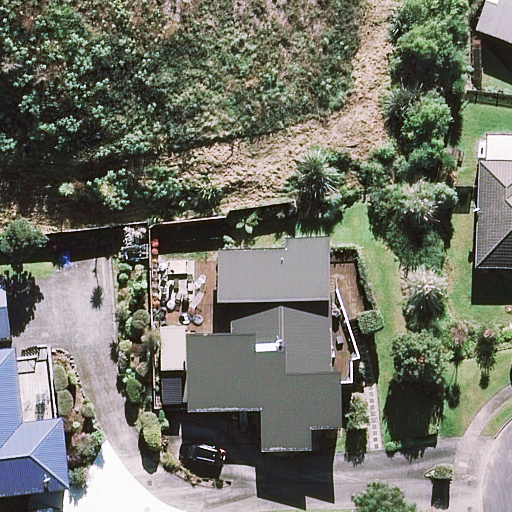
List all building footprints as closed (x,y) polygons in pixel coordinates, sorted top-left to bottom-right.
[(511,0),(487,0),(475,29),(511,45),(511,0)] [(511,142),(485,142),(479,267),(511,268),(511,142)] [(328,295),(324,244),(219,252),(223,304),(226,338),(185,341),(191,414),(261,408),(265,453),(340,447),(328,295)] [(0,340),(11,340),(6,282),(0,282),(0,340)] [(23,426),(14,354),(0,355),(0,496),(71,488),(62,421),(23,426)]
